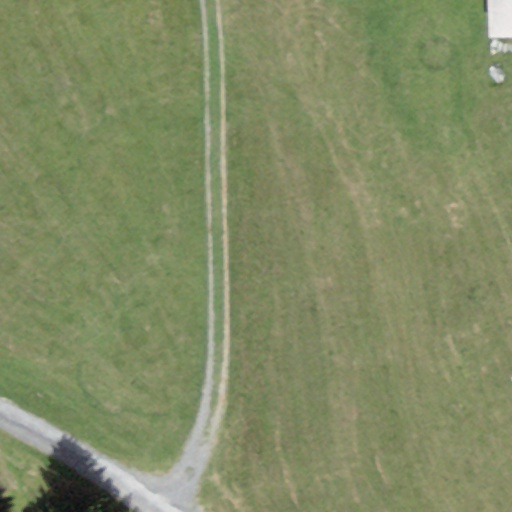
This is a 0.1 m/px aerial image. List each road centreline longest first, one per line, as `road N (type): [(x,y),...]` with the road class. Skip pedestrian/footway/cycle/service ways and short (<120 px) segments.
road 1 (track): [(169,507),(217,353),(204,0)]
road 2 (residential): [(0,410),(173,511)]
